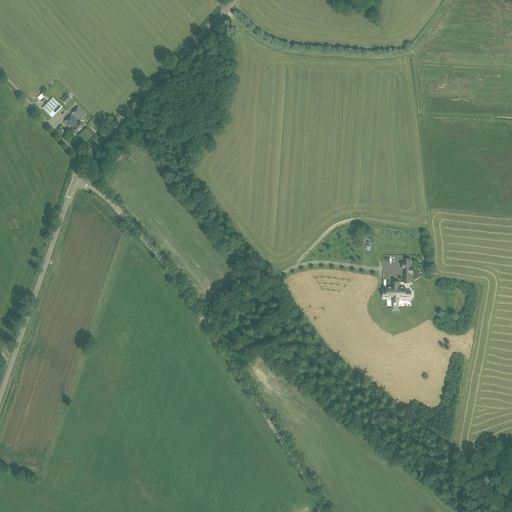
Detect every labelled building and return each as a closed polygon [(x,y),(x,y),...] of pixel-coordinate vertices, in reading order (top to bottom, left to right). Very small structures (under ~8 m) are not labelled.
[(72,99),(67,94),(61,100),(66,105),(72,99)] [(62,107),(53,98),(43,108),(52,117),(62,107)] [(80,121),(86,114),(79,107),(72,114),(72,115),(65,122),(69,127),(68,127),(75,134),(84,126),(80,121)] [(413,267),(411,267),(411,258),(404,258),(404,262),(403,262),(403,269),(404,269),(404,283),(411,283),(411,274),(413,274),(413,267)] [(393,287),(386,287),(386,290),(383,290),(383,297),(393,297),(393,303),(400,302),(400,297),(411,297),(411,291),(406,291),(406,287),(400,287),(400,281),(393,282),(393,287)] [(485,486),(493,481),(491,479),(490,480),(487,475),(480,479),(485,486)]
